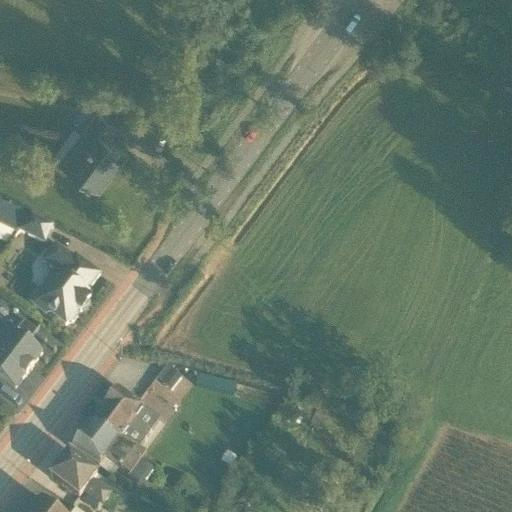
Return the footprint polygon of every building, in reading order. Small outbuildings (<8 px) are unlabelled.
[(74,129),(53,157),(96,190),(125,151),(111,140),(120,128),(98,111),(80,134),(74,129)] [(52,229),(29,218),(20,236),(43,248),(52,229)] [(55,274),(31,307),(65,331),(100,280),(53,246),(40,264),(55,274)] [(25,320),(0,352),(0,382),(13,392),(40,357),(26,346),(38,331),(25,320)] [(168,366),(144,404),(161,414),(175,391),(179,394),(189,379),(168,366)] [(118,392),(92,426),(118,445),(144,412),(118,392)] [(118,445),(92,426),(72,453),(111,482),(117,474),(139,490),(151,474),(140,466),(144,460),(118,445)] [(97,479),(67,457),(49,482),(78,503),(83,497),(102,511),(112,498),(93,484),(97,479)] [(211,495),(183,480),(177,492),(205,506),(211,495)] [(49,511),(37,502),(29,511),(49,511)]
